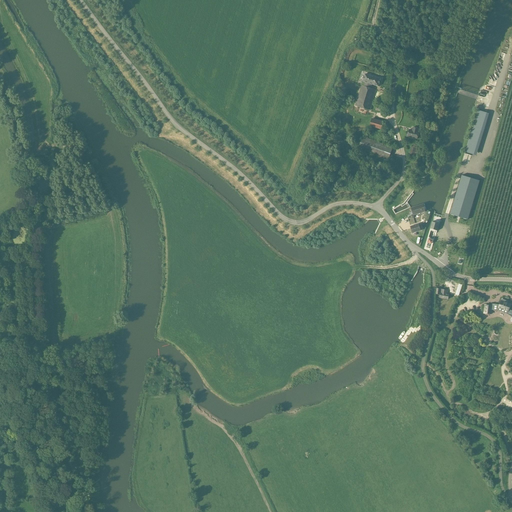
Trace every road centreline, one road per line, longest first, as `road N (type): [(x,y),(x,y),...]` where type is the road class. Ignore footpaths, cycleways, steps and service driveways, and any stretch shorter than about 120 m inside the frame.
road 1 (unclassified): [(511,281),(448,273),(375,206),(335,204),(303,222),(285,219),(176,124),(80,0)]
road 2 (track): [(381,0),(374,25),(396,44),(392,112),(406,163),(401,177)]
